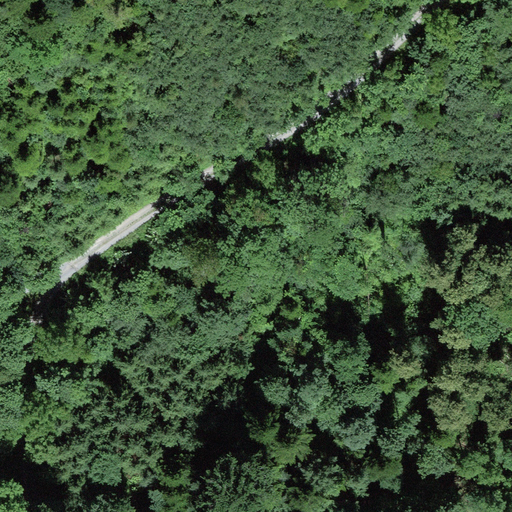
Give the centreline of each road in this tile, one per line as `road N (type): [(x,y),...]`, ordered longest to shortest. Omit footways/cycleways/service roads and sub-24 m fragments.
road 1 (track): [(432,0),(353,87),(54,276),(0,295)]
road 2 (track): [(54,276),(24,368),(28,511)]
